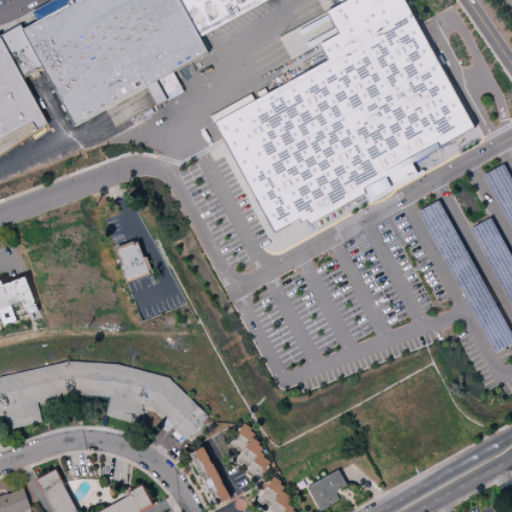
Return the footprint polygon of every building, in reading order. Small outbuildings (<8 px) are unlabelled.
[(158,81),(210,52),(201,37),(181,0),(52,0),(31,12),(37,21),(23,29),(44,67),(76,126),(146,87),(158,81)] [(181,0),(201,37),(216,28),(251,9),(267,0),(181,0)] [(217,120),(278,229),(468,123),(401,0),(350,0),(331,11),(342,34),(329,63),(317,69),(217,120)] [(44,67),(23,29),(21,24),(1,35),(24,78),(44,67)] [(38,131),(49,124),(24,78),(1,35),(0,33),(0,141),(33,123),(38,131)] [(146,87),(157,106),(169,100),(158,81),(146,87)] [(0,141),(0,157),(38,131),(33,123),(0,141)] [(116,248),(134,241),(135,243),(139,242),(145,258),(148,257),(153,273),(127,283),(116,252),(118,251),(116,248)] [(0,281),(2,281),(4,285),(10,283),(11,284),(13,283),(12,282),(20,279),(20,280),(21,280),(21,279),(26,277),(36,302),(35,303),(35,304),(37,304),(39,311),(33,314),(34,318),(32,319),(28,308),(25,309),(22,302),(11,306),(17,322),(4,327),(0,316),(0,281)] [(0,377),(69,362),(120,365),(170,378),(210,415),(186,440),(173,427),(168,432),(161,425),(165,420),(153,407),(144,405),(143,410),(145,411),(144,415),(141,415),(139,424),(106,416),(111,397),(72,395),(55,397),(38,403),(42,422),(9,430),(5,411),(0,412),(0,377)] [(245,423),(253,428),(252,430),(257,433),(254,438),(261,443),(260,445),(265,448),(262,452),(266,455),(265,457),(271,461),(266,469),(256,483),(250,479),(252,477),(246,472),(250,467),(244,463),(242,466),(236,462),(242,452),(237,448),(235,451),(229,447),(245,423)] [(205,446),(211,458),(210,458),(214,464),(214,463),(221,474),(220,475),(224,481),(223,481),(226,487),(232,497),(226,501),(227,502),(220,506),(220,505),(219,505),(213,495),(212,495),(208,489),(209,488),(206,482),(207,481),(201,471),(199,472),(195,465),(197,465),(191,454),(205,446)] [(35,480),(57,468),(66,484),(65,485),(79,511),(99,511),(129,496),(128,492),(144,483),(156,505),(143,511),(54,511),(45,494),(43,494),(35,480)] [(308,487),(339,470),(347,485),(338,490),(337,494),(340,499),(329,505),(330,507),(321,511),(308,487)] [(274,476),(282,482),(281,484),(286,487),(283,491),(290,496),(289,498),(294,502),(291,506),(295,508),(294,511),(295,511),(267,511),(271,506),(266,502),(264,505),(258,500),(274,476)] [(0,511),(0,496),(6,494),(8,493),(8,494),(24,488),(32,509),(31,510),(24,511),(0,511)]
